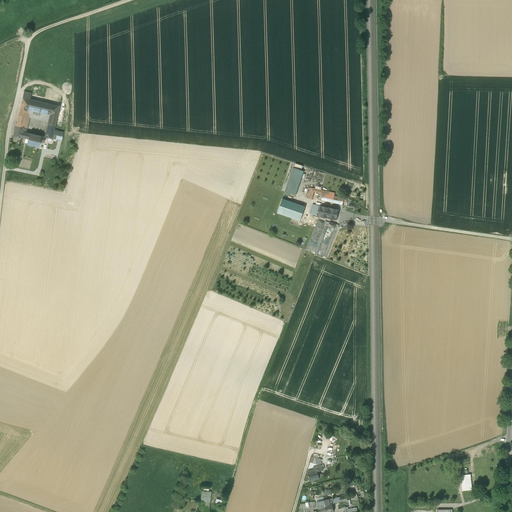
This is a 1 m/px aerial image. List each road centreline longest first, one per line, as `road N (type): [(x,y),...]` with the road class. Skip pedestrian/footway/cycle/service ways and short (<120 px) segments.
road 1 (track): [(223,511),(286,322)]
road 2 (unclassified): [(0,207),(29,37)]
road 3 (unclassified): [(511,239),(351,216)]
